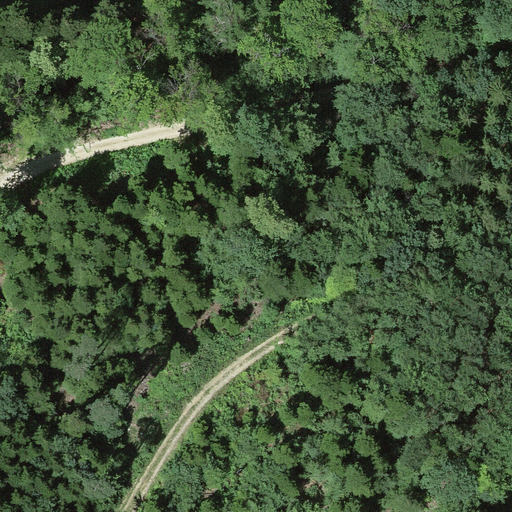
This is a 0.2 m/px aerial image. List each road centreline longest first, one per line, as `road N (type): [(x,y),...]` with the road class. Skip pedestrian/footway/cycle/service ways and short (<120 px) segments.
road 1 (track): [(0,177),(54,154),(389,80),(511,31)]
road 2 (track): [(123,511),(182,415),(255,350),(347,302),(511,242)]
